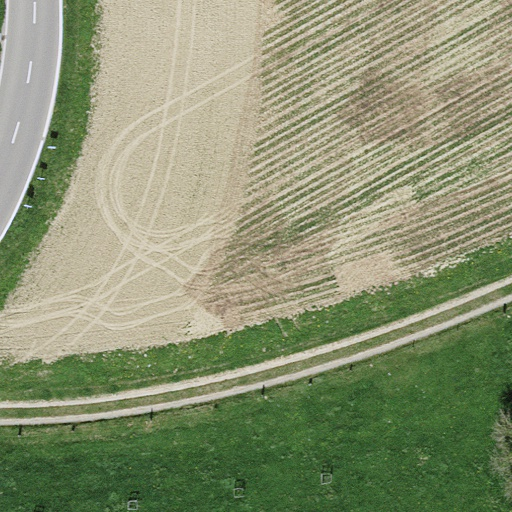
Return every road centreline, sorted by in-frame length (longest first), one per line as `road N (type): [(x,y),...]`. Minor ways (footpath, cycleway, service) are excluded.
road 1 (track): [(511,285),(339,353),(220,385),(0,414)]
road 2 (tertiary): [(34,0),(28,84),(0,175)]
